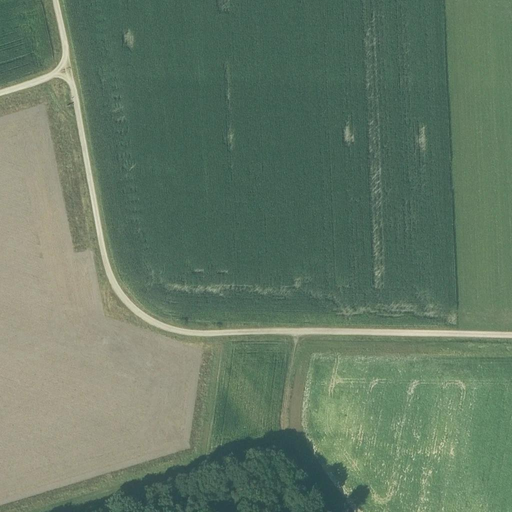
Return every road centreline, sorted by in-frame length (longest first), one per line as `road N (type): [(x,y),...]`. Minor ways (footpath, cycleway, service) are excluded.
road 1 (track): [(55,74),(71,82),(107,270),(135,311),(191,334),(295,331)]
road 2 (track): [(511,335),(295,331)]
